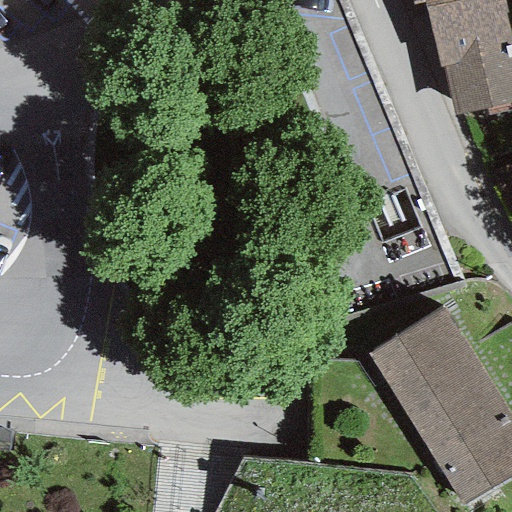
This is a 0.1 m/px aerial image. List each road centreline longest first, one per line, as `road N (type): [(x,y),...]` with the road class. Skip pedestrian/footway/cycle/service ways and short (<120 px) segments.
road 1 (residential): [(378,0),(460,196),(511,279)]
road 2 (residential): [(0,318),(25,310),(47,285),(62,220),(44,119),(2,93)]
road 3 (residential): [(299,0),(371,168)]
road 4 (residential): [(2,93),(114,0)]
